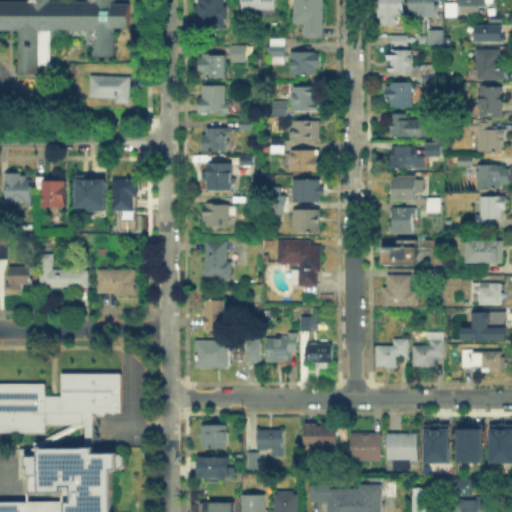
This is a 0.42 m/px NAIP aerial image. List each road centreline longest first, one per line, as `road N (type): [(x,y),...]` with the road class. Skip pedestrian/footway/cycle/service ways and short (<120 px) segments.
road 1 (residential): [(354,0),(354,398)]
road 2 (residential): [(168,0),(168,398)]
road 3 (residential): [(168,398),(354,398)]
road 4 (residential): [(0,327),(168,328)]
road 5 (residential): [(0,138),(168,138)]
road 6 (residential): [(354,398),(511,398)]
